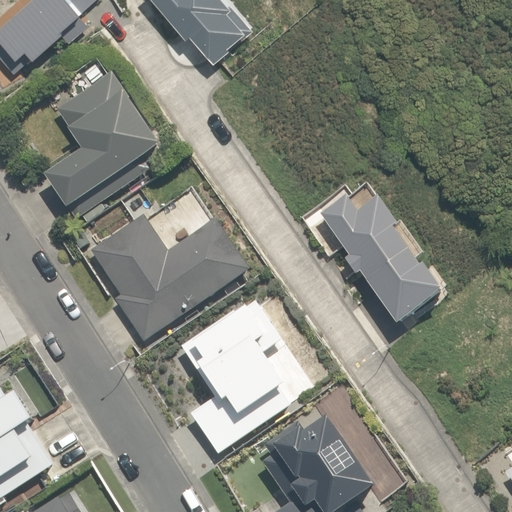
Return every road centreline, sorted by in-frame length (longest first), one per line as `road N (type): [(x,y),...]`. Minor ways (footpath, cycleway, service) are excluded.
road 1 (residential): [(451,511),(143,65)]
road 2 (residential): [(0,224),(171,511)]
